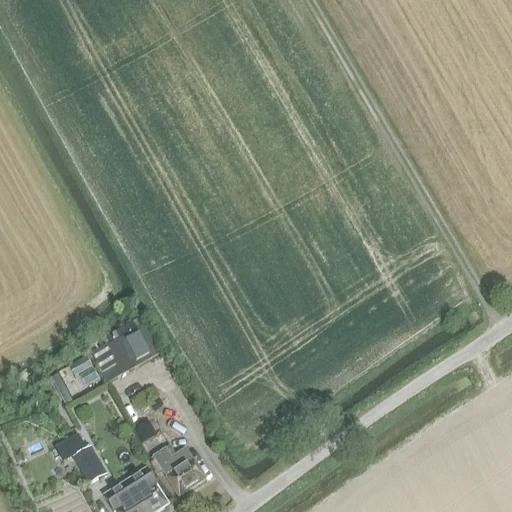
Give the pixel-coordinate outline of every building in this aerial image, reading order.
[(121,378),(151,362),(161,356),(141,319),(88,348),(91,358),(101,376),(107,386),(121,378)] [(90,368),(85,359),(67,369),(71,378),(90,368)] [(155,438),(147,423),(130,432),(138,446),(155,438)] [(88,487),(106,476),(90,448),(72,459),(88,487)] [(159,467),(171,460),(164,450),(153,459),(159,467)] [(179,499),(206,481),(194,461),(194,462),(186,450),(171,460),(159,467),(179,499)] [(114,511),(158,511),(168,506),(156,488),(146,472),(105,498),(114,511)]
